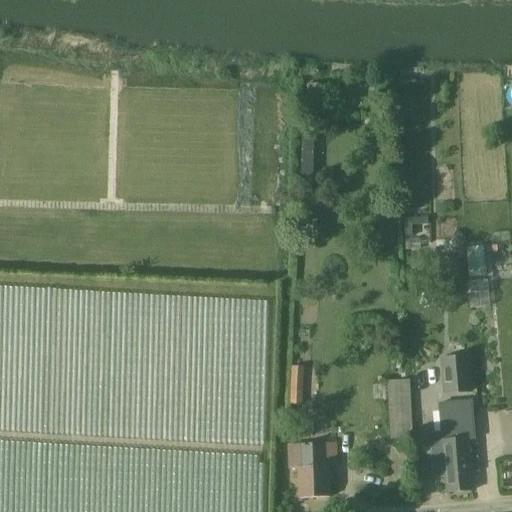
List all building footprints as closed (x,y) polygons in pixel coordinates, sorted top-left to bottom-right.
[(306,171),(314,171),(314,139),(306,139),(306,171)] [(406,235),(425,234),(424,219),(405,219),(406,235)] [(468,246),(469,275),(486,274),(485,246),(468,246)] [(471,393),(468,358),(440,360),(443,395),(471,393)] [(302,403),(304,366),(292,366),(290,403),(302,403)] [(387,380),(389,438),(413,438),(411,379),(387,380)] [(444,441),(443,441),(446,477),(448,492),(472,490),(467,439),(462,440),(461,431),(443,433),(444,441)] [(330,498),(329,466),(324,466),(323,444),(302,444),(303,467),(299,468),(300,499),(330,498)]
